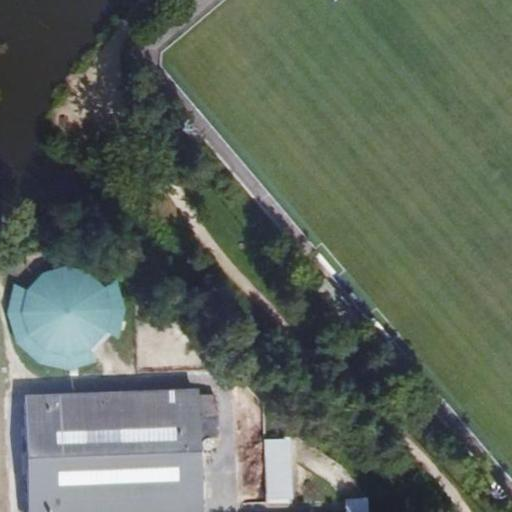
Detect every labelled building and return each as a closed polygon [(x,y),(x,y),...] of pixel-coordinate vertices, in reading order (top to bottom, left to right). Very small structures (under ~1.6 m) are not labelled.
[(112,336),(118,337),(124,303),(111,300),(106,279),(49,270),(32,274),(29,288),(10,285),(6,310),(19,361),(69,369),(93,363),(88,342),(112,336)] [(190,437),(189,396),(39,399),(39,391),(16,391),(19,511),(120,511),(192,511),(190,437)] [(222,409),(189,396),(190,437),(223,450),(222,409)] [(290,500),(289,439),(262,439),(263,501),(290,500)] [(354,511),(371,511),(371,503),(354,503),(354,511)]
